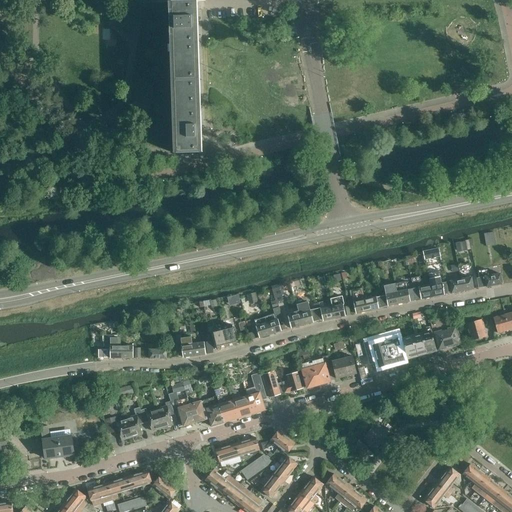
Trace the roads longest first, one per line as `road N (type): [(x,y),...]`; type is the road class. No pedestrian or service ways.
road 1 (tertiary): [(0,301),(511,194)]
road 2 (residential): [(511,289),(292,334),(195,363),(90,366),(0,384)]
road 3 (unclassified): [(280,414),(511,349)]
road 4 (unclassified): [(0,485),(65,477),(185,441)]
road 5 (residential): [(511,482),(458,446),(402,511)]
